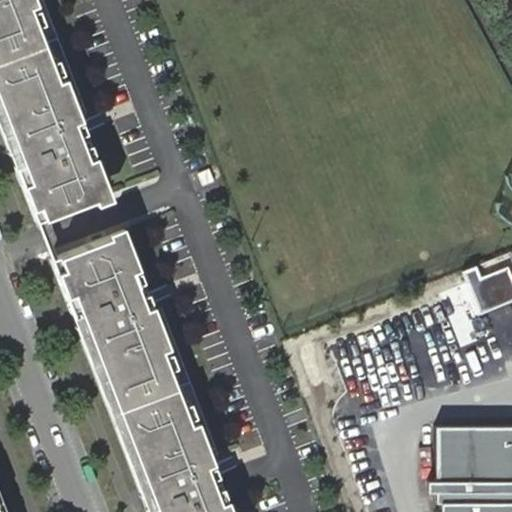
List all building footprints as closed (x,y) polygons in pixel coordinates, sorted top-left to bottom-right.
[(15,167),(35,220),(110,193),(77,106),(83,104),(42,0),(0,0),(0,108),(21,164),(15,167)] [(0,108),(0,128),(15,167),(21,164),(0,108)] [(124,229),(50,258),(70,312),(77,310),(153,506),(146,509),(146,511),(232,511),(209,451),(216,449),(154,289),(148,292),(124,229)] [(511,269),(495,275),(511,323),(511,269)] [(473,289),(441,300),(446,314),(433,318),(444,348),(458,343),(470,378),(501,367),(473,289)] [(415,298),(293,342),(320,419),(443,375),(415,298)] [(77,310),(70,312),(146,509),(153,506),(77,310)] [(332,448),(363,437),(354,413),(323,425),(332,448)] [(511,511),(511,423),(431,423),(430,511),(511,511)]
